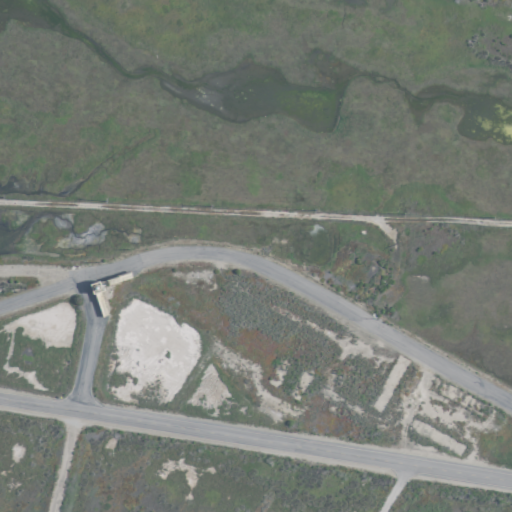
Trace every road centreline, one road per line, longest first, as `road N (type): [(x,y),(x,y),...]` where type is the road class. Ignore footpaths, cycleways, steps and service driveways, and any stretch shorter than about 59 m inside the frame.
road 1 (residential): [(511,405),(287,279),(227,257),(148,257),(0,305)]
road 2 (residential): [(511,481),(0,399)]
road 3 (residential): [(0,201),(511,222)]
road 4 (residential): [(100,272),(51,511)]
